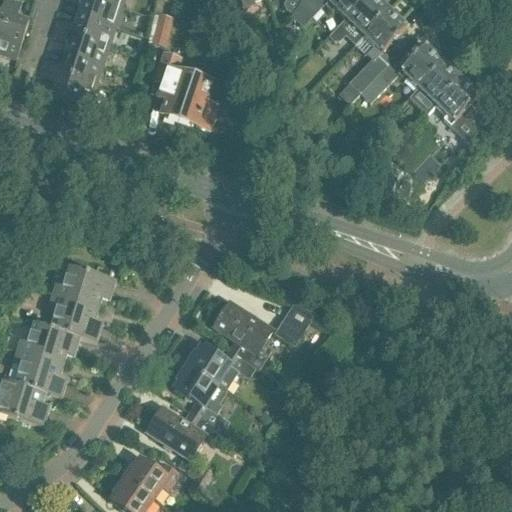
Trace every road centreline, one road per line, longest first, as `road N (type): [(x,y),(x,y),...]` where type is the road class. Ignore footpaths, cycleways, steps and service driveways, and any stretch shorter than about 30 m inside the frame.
road 1 (residential): [(0,507),(86,440),(235,196)]
road 2 (tertiary): [(511,275),(462,277),(235,196)]
road 3 (tertiary): [(235,196),(0,120)]
